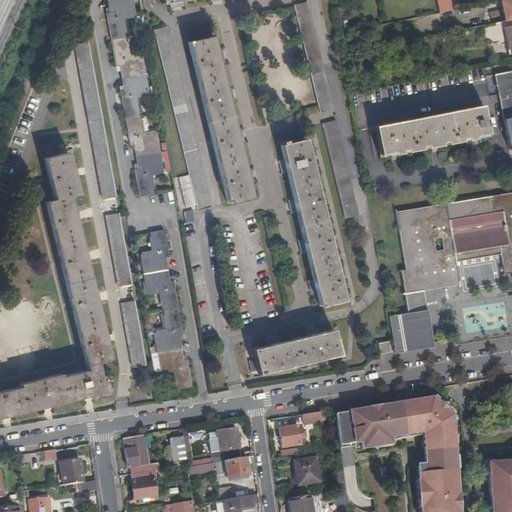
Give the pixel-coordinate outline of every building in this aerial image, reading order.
[(146,187),(113,0),(107,0),(110,12),(107,13),(116,67),(119,66),(124,91),(120,92),(130,145),(133,144),(138,169),(134,170),(137,189),(146,187)] [(113,0),(146,187),(137,189),(139,196),(153,193),(150,174),(163,171),(156,133),(143,135),(136,96),(149,94),(142,54),(129,57),(122,18),(135,15),(132,0),(113,0)] [(450,0),(436,0),(439,13),(452,10),(450,0)] [(501,9),(504,22),(511,20),(511,0),(505,0),(503,0),(504,8),(501,9)] [(319,113),(332,110),(307,3),(293,6),(319,113)] [(209,206),(167,27),(153,30),(176,125),(187,171),(195,209),(209,206)] [(212,36),(187,42),(226,202),(251,196),(212,36)] [(103,199),(116,197),(104,129),(88,42),(75,44),(103,199)] [(511,71),(495,75),(509,149),(511,148),(511,71)] [(485,123),(482,106),(374,127),(380,156),(488,137),(486,128),(488,128),(488,123),(485,123)] [(335,121),(322,124),(344,218),(357,215),(335,121)] [(344,300),(304,139),(287,143),(286,140),(281,141),(282,144),(281,145),(319,306),(344,300)] [(78,195),(68,153),(44,159),(54,200),(45,202),(87,370),(61,377),(60,374),(19,384),(20,387),(0,391),(0,417),(39,407),(107,390),(104,375),(100,376),(96,362),(110,359),(70,197),(78,195)] [(445,205),(395,213),(405,270),(400,271),(401,272),(455,264),(454,260),(453,253),(498,246),(500,253),(500,257),(511,254),(511,193),(490,197),(492,213),(448,221),(445,205)] [(395,212),(395,213),(445,205),(445,204),(395,212)] [(192,210),(183,211),(185,222),(194,221),(192,210)] [(119,213),(106,215),(118,286),(132,284),(119,213)] [(168,256),(163,230),(150,233),(153,252),(140,255),(146,293),(160,291),(166,330),(153,333),(160,371),(173,369),(177,389),(191,387),(186,359),(184,360),(179,335),(182,334),(173,282),(169,282),(165,257),(168,256)] [(453,253),(454,260),(500,253),(498,246),(453,253)] [(511,254),(500,257),(505,282),(509,282),(508,273),(511,273),(511,254)] [(455,264),(401,272),(405,293),(423,290),(458,284),(455,264)] [(405,293),(407,306),(425,303),(423,290),(405,293)] [(135,301),(121,303),(133,367),(146,365),(135,301)] [(408,313),(388,316),(392,341),(394,353),(425,348),(424,344),(432,342),(425,303),(407,306),(408,313)] [(258,374),(339,354),(332,330),(251,349),(255,362),(249,363),(251,372),(257,371),(258,374)] [(390,352),(389,342),(379,343),(380,353),(390,352)] [(436,399),(452,411),(454,409),(438,396),(436,399)] [(340,446),(355,444),(361,442),(363,449),(377,447),(377,446),(391,443),(390,438),(392,437),(405,435),(407,435),(420,432),(422,432),(423,434),(425,466),(417,467),(418,481),(418,482),(420,482),(422,508),(420,508),(420,509),(420,511),(459,511),(457,468),(456,455),(455,442),(454,430),(453,412),(452,411),(436,399),(435,398),(383,407),(370,409),(336,415),(340,446)] [(320,412),(303,415),(304,423),(321,420),(320,412)] [(282,448),(300,446),(300,439),(305,438),(304,431),(298,432),(297,426),(279,429),(282,448)] [(224,461),(240,458),(235,429),(215,432),(217,440),(212,440),(207,441),(209,454),(210,454),(212,463),(224,461)] [(144,435),(123,438),(127,468),(148,464),(144,435)] [(184,438),(183,437),(170,439),(173,457),(186,455),(184,438)] [(186,455),(187,465),(187,467),(193,466),(189,437),(184,438),(186,455)] [(54,451),(54,450),(36,453),(37,456),(43,455),(44,462),(78,456),(77,447),(54,451)] [(29,467),(28,454),(18,456),(18,459),(21,459),(22,468),(29,467)] [(173,457),(175,467),(187,465),(186,455),(173,457)] [(245,466),(244,458),(240,458),(224,461),(226,480),(247,477),(247,474),(250,473),(249,465),(245,466)] [(319,482),(315,459),(294,462),(297,485),(319,482)] [(78,484),(82,483),(79,460),(59,463),(61,475),(57,476),(58,487),(78,484)] [(511,511),(511,462),(486,464),(489,497),(492,497),(493,506),(489,506),(489,511),(511,511)] [(154,470),(131,474),(132,481),(131,482),(134,500),(157,496),(153,478),(155,477),(154,470)] [(96,490),(94,481),(82,483),(78,484),(80,492),(96,490)] [(256,503),(255,496),(221,501),(222,511),(237,511),(237,509),(251,507),(251,504),(256,503)] [(290,511),(322,511),(321,496),(288,501),(290,511)] [(29,511),(45,511),(43,499),(28,501),(29,511)] [(222,511),(221,501),(214,502),(215,511),(222,511)] [(191,511),(190,502),(172,505),(173,511),(191,511)]
